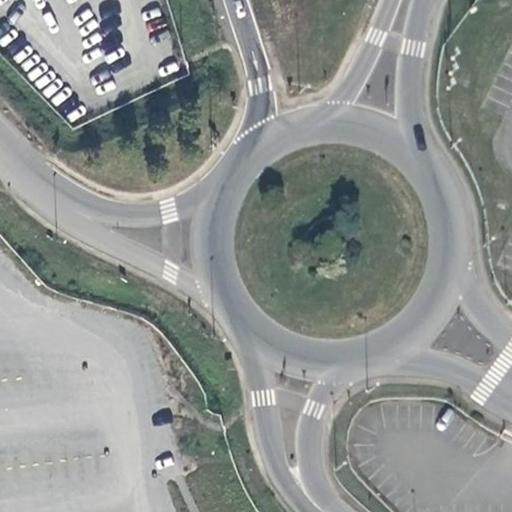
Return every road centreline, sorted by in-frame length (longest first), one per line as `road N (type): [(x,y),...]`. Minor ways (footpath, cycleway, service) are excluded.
road 1 (primary): [(357,361),(415,330),(442,291),(452,239),(448,211),(420,160)]
road 2 (primary): [(241,325),(280,467),(308,511)]
road 3 (tertiary): [(74,213),(227,306)]
road 4 (primary): [(337,511),(311,478),(311,429),(326,393),(357,361)]
road 5 (primary): [(420,160),(409,89),(425,2)]
road 6 (tertiary): [(223,184),(167,213),(74,213)]
road 7 (trunk): [(236,0),(260,83),(254,147)]
road 8 (primary): [(393,0),(343,101),(322,121)]
road 9 (primary): [(223,184),(208,245),(227,306)]
road 10 (primary): [(241,325),(294,358),(357,361)]
